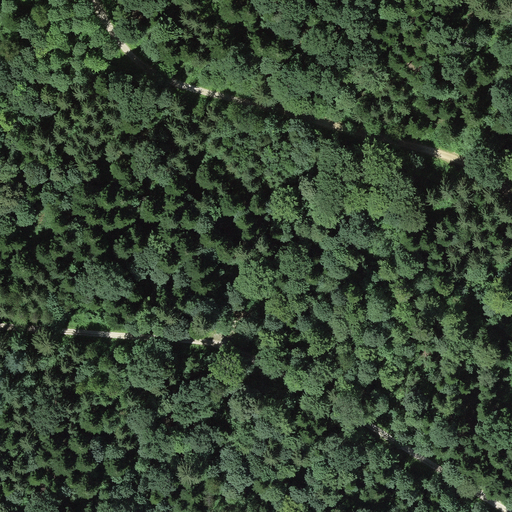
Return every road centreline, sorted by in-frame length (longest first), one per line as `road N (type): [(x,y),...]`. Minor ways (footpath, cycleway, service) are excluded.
road 1 (track): [(507,511),(238,350),(0,326)]
road 2 (track): [(94,0),(130,54),(161,76),(442,154),(511,196)]
